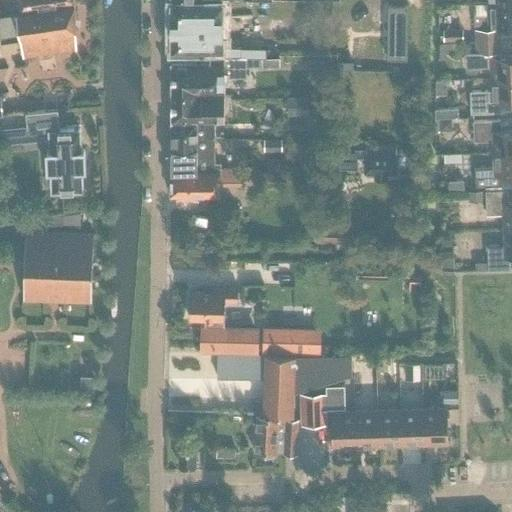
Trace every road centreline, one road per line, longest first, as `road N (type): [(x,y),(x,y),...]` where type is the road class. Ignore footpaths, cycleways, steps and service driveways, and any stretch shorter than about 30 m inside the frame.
road 1 (unclassified): [(158,488),(153,0)]
road 2 (residential): [(158,488),(421,484),(420,500)]
